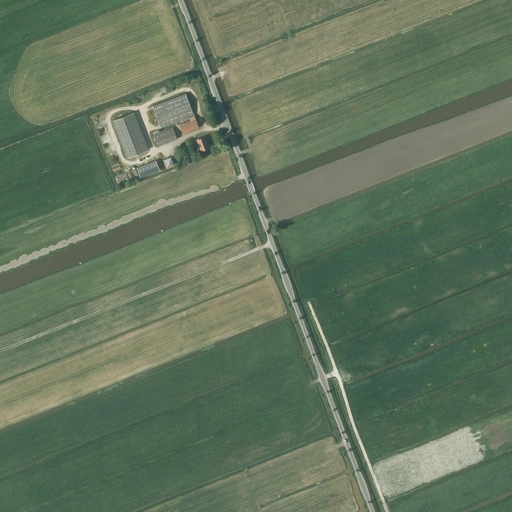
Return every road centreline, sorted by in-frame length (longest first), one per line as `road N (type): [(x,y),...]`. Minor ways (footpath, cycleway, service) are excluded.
road 1 (tertiary): [(372,511),(181,0)]
road 2 (track): [(0,351),(271,243)]
road 3 (track): [(387,511),(309,304)]
road 4 (track): [(159,149),(127,163),(121,158),(110,114),(143,113),(147,134)]
